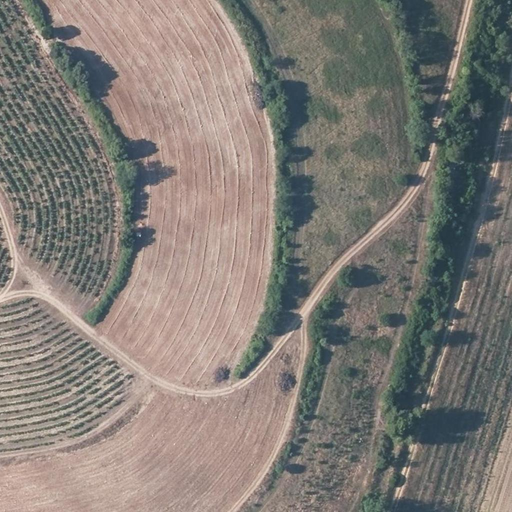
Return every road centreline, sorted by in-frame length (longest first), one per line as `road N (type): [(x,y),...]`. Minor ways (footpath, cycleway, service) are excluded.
road 1 (track): [(471,0),(421,177),(243,384),(191,389),(33,291),(0,299)]
road 2 (track): [(511,79),(391,511)]
road 3 (track): [(230,511),(271,457),(287,417),(301,377),(307,309)]
